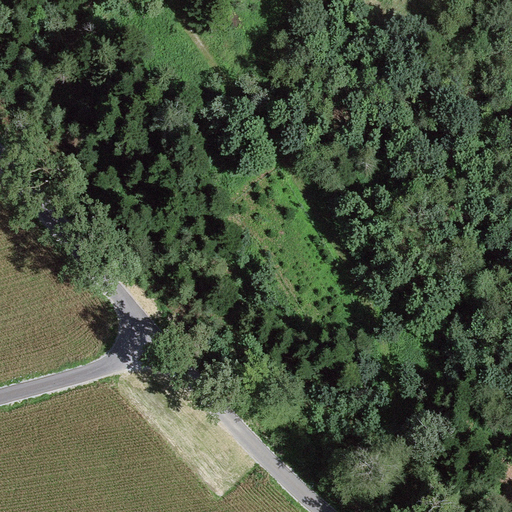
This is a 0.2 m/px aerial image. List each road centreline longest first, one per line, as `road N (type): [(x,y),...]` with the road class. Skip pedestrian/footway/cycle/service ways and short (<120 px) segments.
road 1 (track): [(172,0),(198,48),(332,225),(356,272),(388,369),(413,511)]
road 2 (residential): [(0,149),(158,336)]
road 3 (residential): [(158,336),(324,511)]
road 4 (unclassified): [(0,396),(101,367),(158,336)]
